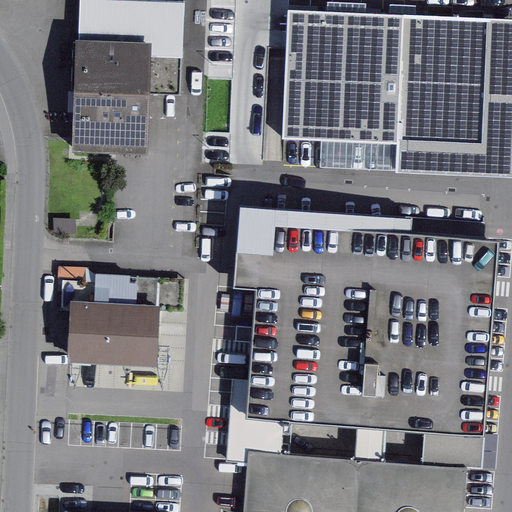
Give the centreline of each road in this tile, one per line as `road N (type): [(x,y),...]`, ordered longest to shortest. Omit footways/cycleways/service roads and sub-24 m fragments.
road 1 (unclassified): [(511,195),(242,179)]
road 2 (residential): [(19,461),(28,246)]
road 3 (unclassified): [(205,273),(192,468)]
road 4 (residential): [(28,246),(24,123),(0,66)]
road 5 (unclassified): [(205,273),(173,258),(28,246)]
road 6 (unclassified): [(254,0),(242,179)]
road 7 (unclassified): [(192,468),(19,461)]
road 8 (unclassified): [(242,179),(228,275),(205,273)]
